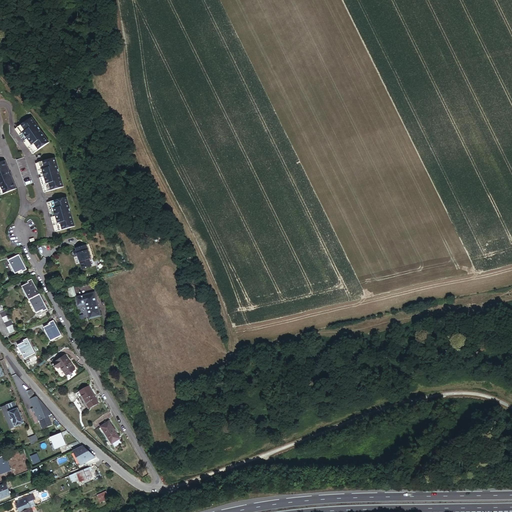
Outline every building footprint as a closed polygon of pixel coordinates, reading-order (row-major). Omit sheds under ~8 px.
[(33,120),(16,131),(23,141),(25,139),(27,142),(25,143),(33,156),(49,145),(33,120)] [(17,161),(26,186),(34,183),(24,158),(17,161)] [(55,160),(36,165),(39,177),(42,176),(43,179),(40,180),(44,195),(63,190),(55,160)] [(10,172),(5,161),(0,162),(0,188),(2,195),(17,189),(12,177),(11,178),(9,173),(10,172)] [(66,200),(47,205),(50,217),(53,216),(54,219),(51,220),(55,235),(74,229),(66,200)] [(86,252),(75,254),(75,257),(74,257),(72,257),(71,258),(70,260),(70,261),(71,263),(73,263),(76,263),(78,277),(86,275),(85,268),(89,267),(86,252)] [(20,254),(9,259),(16,273),(21,270),(22,271),(27,269),(20,254)] [(32,278),(27,281),(28,282),(22,285),(37,312),(42,309),(43,311),(48,308),(32,278)] [(70,294),(63,296),(66,306),(72,304),(70,294)] [(0,297),(0,314),(9,334),(15,331),(0,297)] [(91,300),(73,303),(75,310),(81,309),(84,325),(95,323),(91,300)] [(50,325),(45,328),(52,340),(62,335),(55,320),(49,323),(50,325)] [(25,339),(20,342),(21,344),(16,346),(22,360),(33,355),(25,339)] [(64,353),(53,361),(56,366),(58,364),(65,374),(74,367),(64,353)] [(87,383),(74,390),(77,396),(81,395),(86,405),(96,400),(87,383)] [(39,421),(40,420),(43,428),(52,424),(48,416),(51,415),(31,390),(26,392),(34,409),(35,412),(39,421)] [(14,401),(6,405),(14,426),(23,423),(14,401)] [(107,421),(99,426),(110,442),(118,437),(107,421)] [(60,433),(50,437),(54,449),(65,445),(60,433)] [(38,442),(35,435),(28,438),(31,445),(38,442)] [(76,448),(72,451),(80,464),(89,459),(92,462),(95,458),(94,458),(90,454),(87,452),(84,449),(81,446),(76,448)] [(4,456),(0,457),(0,471),(1,474),(10,470),(4,456)] [(88,468),(68,476),(71,483),(76,481),(77,484),(92,478),(90,473),(88,468)] [(0,499),(10,495),(6,484),(0,486),(0,499)] [(105,493),(96,496),(99,503),(108,499),(105,493)] [(33,495),(26,498),(30,509),(31,508),(35,507),(33,501),(35,501),(33,495)] [(16,504),(19,511),(22,511),(30,509),(26,498),(18,501),(19,503),(16,504)]
